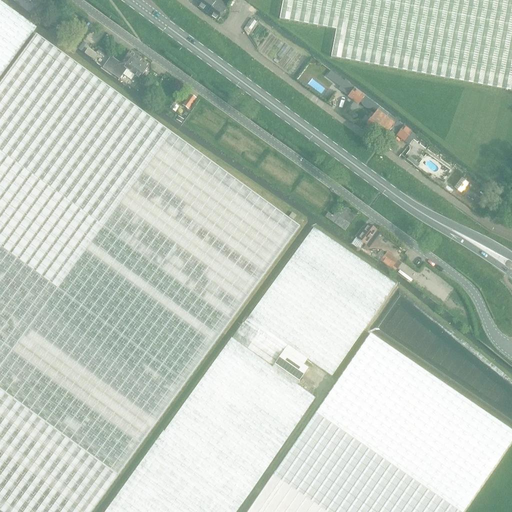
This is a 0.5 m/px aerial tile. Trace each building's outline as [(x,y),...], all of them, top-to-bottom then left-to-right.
[(218,21),(228,7),(218,0),(216,0),(215,2),(212,0),(202,0),(198,7),(218,21)] [(511,0),(282,0),(279,19),(335,30),(330,57),(511,90),(511,0)] [(0,76),(35,28),(0,1),(0,76)] [(245,27),(250,31),(256,23),(251,19),(245,27)] [(35,35),(0,83),(0,511),(1,511),(90,511),(299,227),(35,35)] [(84,53),(87,56),(91,59),(95,54),(87,49),(84,53)] [(120,79),(122,75),(136,56),(129,51),(120,64),(111,57),(103,67),(120,79)] [(149,65),(136,56),(122,75),(130,81),(134,75),(140,79),(149,65)] [(339,78),(335,84),(340,87),(344,82),(343,81),(339,78)] [(141,87),(138,92),(144,97),(148,91),(141,87)] [(354,89),(348,97),(357,104),(359,102),(364,96),(354,89)] [(188,110),(196,99),(190,94),(182,106),(188,110)] [(364,96),(359,102),(361,103),(362,105),(363,107),(364,108),(366,109),(368,109),(370,109),(372,109),(375,112),(373,115),(366,124),(375,131),(382,122),(387,126),(393,118),(379,107),(364,96)] [(173,104),(170,109),(175,112),(178,108),(173,104)] [(349,109),(344,115),(353,122),(357,116),(349,109)] [(382,122),(375,131),(384,138),(390,130),(397,135),(403,126),(397,121),(393,118),(387,126),(382,122)] [(397,135),(396,136),(408,145),(416,136),(403,126),(397,135)] [(461,178),(453,187),(461,193),(468,183),(461,178)] [(453,191),(451,195),(479,216),(483,210),(465,196),(463,198),(453,191)] [(328,213),(324,217),(344,232),(357,215),(342,204),(333,216),(328,213)] [(354,237),(355,237),(350,245),(357,250),(363,243),(365,245),(376,230),(368,224),(364,229),(362,227),(354,237)] [(287,346),(307,360),(331,376),(389,293),(395,285),(354,256),(313,228),(292,256),(269,288),(244,323),(243,322),(231,339),(214,362),(198,386),(197,385),(164,430),(163,431),(127,482),(104,511),(236,511),(250,493),(251,491),(316,397),(297,384),(299,382),(274,365),(287,346)] [(397,261),(387,252),(380,262),(391,270),(391,269),(395,272),(396,270),(393,267),(397,261)] [(450,293),(441,286),(434,294),(443,301),(450,293)] [(463,511),(511,441),(511,431),(370,334),(247,511),(463,511)] [(303,365),(307,360),(287,346),(274,365),(299,382),(308,368),(303,365)]
